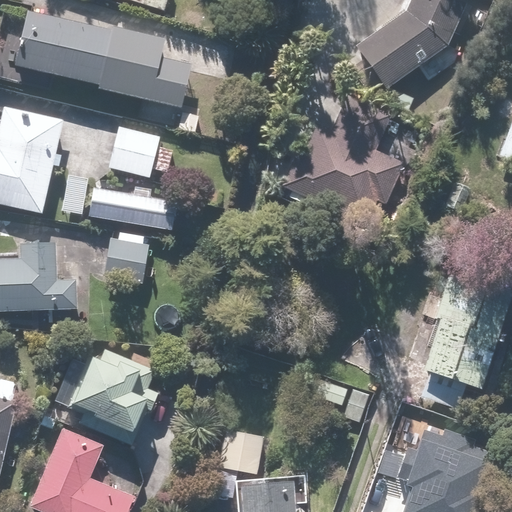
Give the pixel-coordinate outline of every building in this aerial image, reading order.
[(132,0),(167,10),(170,0),(132,0)] [(361,47),(394,89),(454,42),(469,6),(455,0),(413,0),(409,9),(361,47)] [(168,37),(33,12),(22,70),(103,85),(102,90),(188,106),(196,63),(165,57),(168,37)] [(283,186),(290,188),(287,196),(308,205),(311,198),(379,226),(407,161),(380,150),(394,117),(349,98),(336,130),(312,119),(283,186)] [(0,142),(0,202),(49,212),(66,117),(7,106),(1,143),(0,142)] [(163,136),(119,127),(110,168),(153,177),(155,168),(169,171),(174,149),(161,146),(163,136)] [(511,127),(502,156),(511,159),(511,127)] [(94,181),(70,175),(62,208),(86,214),(94,181)] [(474,189),(455,179),(442,205),(461,215),(474,189)] [(98,188),(94,217),(179,228),(182,201),(153,198),(155,186),(136,184),(135,193),(98,188)] [(154,245),(110,239),(106,275),(150,280),(154,245)] [(25,259),(0,258),(0,310),(83,312),(83,278),(63,277),(64,243),(25,242),(25,259)] [(511,298),(511,286),(455,270),(426,368),(486,385),(511,298)] [(82,340),(53,420),(132,448),(151,396),(137,392),(147,363),(82,340)] [(0,491),(19,402),(14,401),(18,380),(0,376),(0,491)] [(320,377),(314,393),(350,405),(346,416),(363,422),(372,395),(320,377)] [(393,511),(474,511),(496,447),(423,423),(393,511)] [(33,503),(52,511),(127,511),(136,494),(95,477),(109,443),(67,425),(33,503)] [(235,427),(225,464),(259,473),(269,436),(235,427)] [(306,478),(241,481),(242,511),(300,511),(300,503),(308,503),(306,478)]
